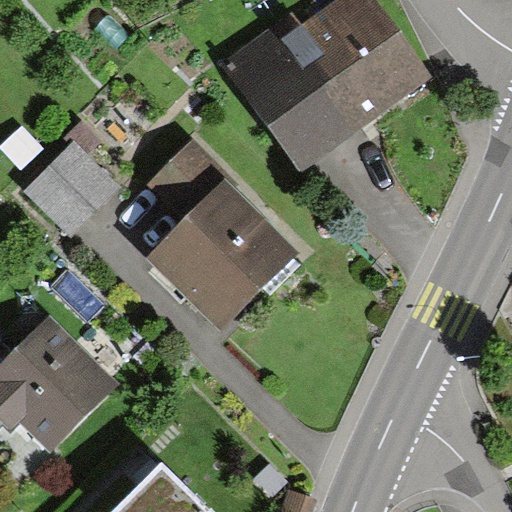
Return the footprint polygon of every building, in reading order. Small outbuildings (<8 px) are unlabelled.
[(430,75),(374,0),(331,0),(232,73),(303,169),(430,75)] [(239,181),(193,137),(146,184),(182,219),(144,257),(218,330),(297,250),(233,187),(239,181)] [(118,186),(74,144),(28,191),(72,234),(118,186)] [(0,427),(2,425),(12,435),(24,423),(52,450),(117,384),(49,317),(13,353),(0,340),(0,427)] [(152,476),(116,511),(209,511),(162,466),(152,476)] [(305,511),(309,499),(286,493),(281,511),(305,511)]
